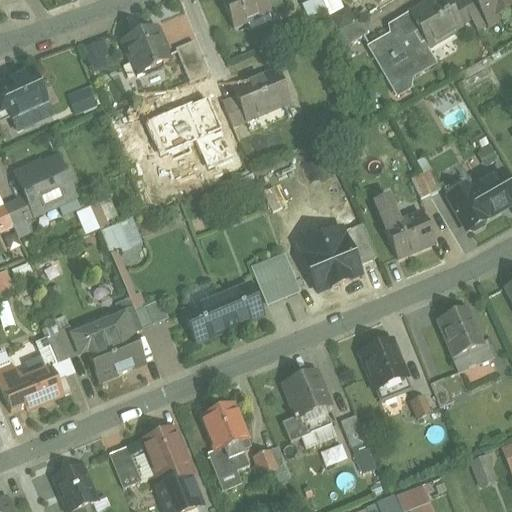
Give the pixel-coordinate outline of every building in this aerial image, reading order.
[(227,0),(222,2),(234,30),(271,14),(270,11),(282,6),(279,0),(227,0)] [(410,16),(394,25),(399,32),(370,49),(393,89),(434,65),(426,51),(462,30),(460,27),(449,8),(444,0),(436,0),(410,16)] [(511,0),(472,0),(475,4),(487,26),(488,27),(502,19),(503,20),(511,15),(511,0)] [(460,1),(449,8),(460,27),(471,21),(471,20),(465,10),(460,1)] [(487,26),(475,4),(465,10),(471,20),(471,21),(477,32),(487,26)] [(359,21),(336,34),(344,48),(367,35),(359,21)] [(155,29),(122,44),(137,79),(155,71),(154,70),(169,63),(155,29)] [(99,45),(104,59),(112,57),(107,42),(99,45)] [(194,44),(175,51),(189,85),(208,77),(194,44)] [(99,45),(85,50),(93,74),(108,69),(104,59),(99,45)] [(277,74),(233,92),(236,100),(245,122),(289,104),(277,74)] [(33,75),(10,86),(8,83),(0,86),(0,96),(12,123),(31,115),(36,125),(53,117),(49,106),(47,107),(33,75)] [(89,91),(68,98),(75,117),(96,110),(89,91)] [(245,122),(236,100),(222,105),(224,109),(233,129),(246,123),(245,122)] [(192,105),(166,115),(180,151),(221,135),(213,113),(208,102),(193,108),(192,105)] [(233,129),(224,109),(213,113),(221,135),(233,130),(233,129)] [(58,163),(43,170),(41,166),(15,178),(25,200),(34,219),(58,208),(62,218),(80,210),(58,163)] [(441,191),(432,171),(421,176),(431,196),(441,191)] [(511,194),(501,175),(450,204),(466,232),(511,205),(511,194)] [(431,196),(421,176),(411,181),(420,201),(431,196)] [(403,223),(393,199),(375,206),(385,230),(403,223)] [(25,200),(4,210),(12,229),(26,222),(34,219),(25,200)] [(109,227),(99,205),(89,209),(99,231),(109,227)] [(0,234),(12,229),(4,210),(0,211),(0,234)] [(403,223),(385,230),(398,262),(433,248),(420,216),(403,223)] [(124,253),(144,245),(134,219),(102,232),(110,252),(121,248),(124,253)] [(26,222),(12,229),(15,235),(18,241),(32,235),(26,222)] [(4,240),(10,253),(21,248),(18,241),(15,235),(4,240)] [(348,246),(310,260),(323,294),(339,288),(337,285),(360,276),(348,246)] [(297,294),(289,274),(278,278),(286,298),(297,294)] [(6,275),(0,277),(0,296),(13,290),(6,275)] [(251,289),(182,316),(194,347),(263,320),(251,289)] [(145,309),(153,327),(170,321),(162,302),(145,309)] [(134,309),(119,315),(122,323),(129,338),(130,337),(143,332),(143,331),(135,313),(134,309)] [(145,309),(135,313),(143,331),(153,327),(145,309)] [(466,311),(437,323),(458,374),(491,361),(485,346),(481,348),(466,311)] [(122,323),(104,331),(102,327),(73,339),(81,359),(88,357),(99,386),(134,372),(130,361),(139,358),(130,337),(129,338),(122,323)] [(58,336),(45,342),(57,369),(70,364),(58,336)] [(391,343),(360,356),(375,393),(376,392),(381,404),(411,392),(406,380),(407,380),(391,343)] [(41,358),(24,365),(29,379),(21,383),(20,380),(18,378),(15,377),(9,369),(0,372),(0,390),(10,415),(25,409),(27,414),(72,396),(65,381),(57,384),(51,371),(46,372),(41,358)] [(316,374),(283,387),(296,420),(282,426),(290,446),(331,429),(324,412),(330,409),(316,374)] [(444,381),(430,386),(440,410),(453,405),(444,381)] [(423,399),(410,404),(418,422),(431,416),(423,399)] [(233,407),(201,420),(215,454),(207,457),(217,482),(237,475),(249,470),(242,451),(250,448),(233,407)] [(355,418),(340,425),(351,451),(366,445),(355,418)] [(175,432),(144,444),(158,479),(172,474),(175,484),(193,477),(175,432)] [(278,449),(269,453),(276,470),(270,473),(277,490),(293,483),(278,449)] [(334,451),(320,457),(325,468),(339,462),(334,451)] [(128,452),(109,459),(123,492),(141,485),(128,452)] [(269,453),(253,461),(260,477),(270,473),(276,470),(269,453)] [(487,458),(470,465),(480,489),(497,482),(487,458)] [(84,469),(56,480),(69,511),(74,511),(98,503),(84,469)] [(223,495),(242,488),(237,475),(217,482),(223,495)] [(192,480),(174,487),(184,511),(198,511),(204,510),(192,480)] [(173,483),(154,490),(162,511),(184,511),(174,487),(173,483)] [(422,489),(397,499),(401,511),(415,511),(429,507),(422,489)] [(399,511),(394,498),(377,505),(379,511),(399,511)] [(98,503),(74,511),(110,511),(106,499),(98,503)] [(10,511),(6,501),(0,503),(0,511),(10,511)]
